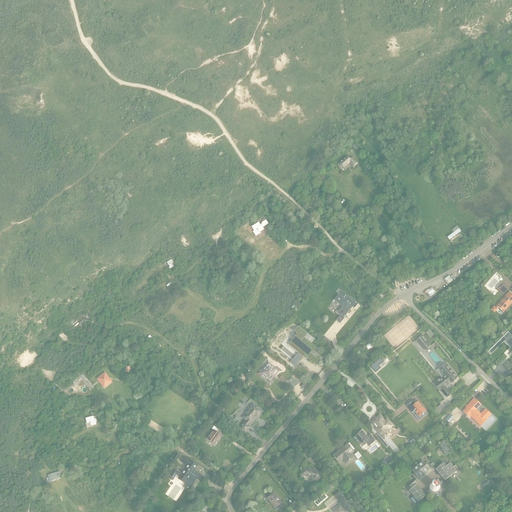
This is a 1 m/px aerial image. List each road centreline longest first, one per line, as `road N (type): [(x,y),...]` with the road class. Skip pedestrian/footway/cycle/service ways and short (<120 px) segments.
road 1 (residential): [(231,511),(227,489),(378,313),(405,293)]
road 2 (unclassified): [(511,403),(405,293)]
road 3 (residential): [(405,293),(511,225)]
